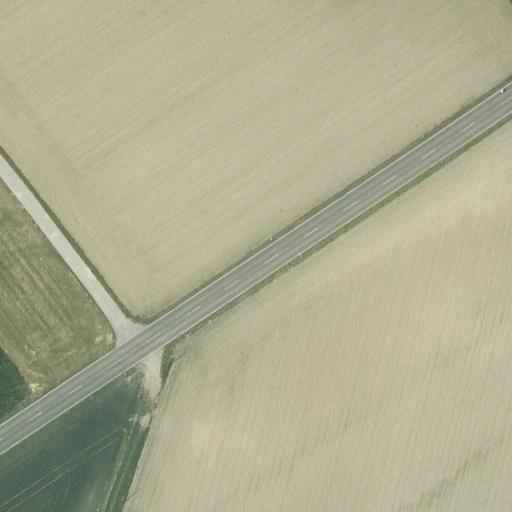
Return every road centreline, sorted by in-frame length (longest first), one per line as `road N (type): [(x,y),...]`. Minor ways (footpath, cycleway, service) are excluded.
road 1 (secondary): [(511,96),(0,439)]
road 2 (track): [(137,347),(0,165)]
road 3 (track): [(147,341),(155,381),(114,511)]
